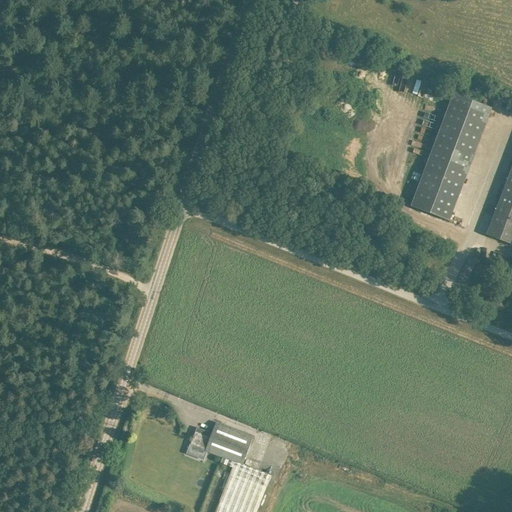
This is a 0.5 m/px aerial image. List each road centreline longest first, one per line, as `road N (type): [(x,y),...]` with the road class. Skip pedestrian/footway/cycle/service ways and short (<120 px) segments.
road 1 (unclassified): [(511,336),(181,205)]
road 2 (tertiary): [(80,511),(181,205)]
road 3 (tertiary): [(181,205),(250,0)]
road 4 (track): [(0,231),(153,290)]
road 5 (track): [(54,0),(6,154)]
